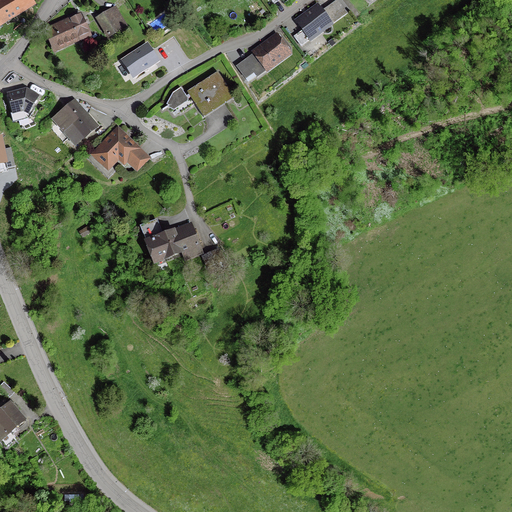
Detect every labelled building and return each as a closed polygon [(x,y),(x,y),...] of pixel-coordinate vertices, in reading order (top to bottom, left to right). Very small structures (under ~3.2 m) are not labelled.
[(0,0),(0,24),(33,4),(30,0),(0,0)] [(317,6),(296,22),(309,40),(330,24),(317,6)] [(107,14),(97,19),(108,37),(124,27),(114,11),(109,14),(108,13),(107,14)] [(46,30),(45,30),(54,50),(79,39),(78,38),(87,33),(79,16),(68,21),(69,21),(47,31),(46,30)] [(265,71),(289,53),(276,36),(253,53),(253,54),(235,67),(244,79),(253,73),(252,71),(255,68),(254,67),(259,62),(265,71)] [(159,61),(147,44),(123,60),(134,77),(159,61)] [(180,113),(194,104),(200,114),(231,94),(217,73),(186,92),(188,95),(185,97),(180,88),(172,94),(165,105),(180,113)] [(25,90),(7,95),(14,119),(26,116),(37,97),(25,90)] [(73,101),(52,119),(74,146),(96,127),(73,101)] [(126,160),(136,170),(147,159),(117,130),(94,155),(94,159),(100,165),(104,165),(114,155),(123,164),(126,160)] [(139,227),(143,237),(156,232),(159,231),(154,221),(139,227)] [(85,228),(79,232),(82,238),(89,234),(85,228)] [(158,237),(156,232),(143,237),(154,263),(186,250),(188,257),(200,253),(191,228),(174,235),(173,231),(158,237)] [(216,250),(202,257),(207,269),(223,261),(216,250)] [(14,393),(3,382),(0,385),(0,390),(9,398),(14,393)] [(8,404),(0,410),(0,441),(6,448),(16,440),(10,433),(23,421),(14,412),(17,409),(11,403),(9,405),(8,404)]
